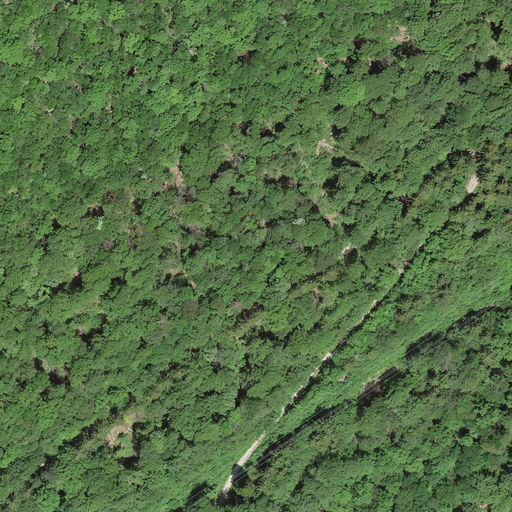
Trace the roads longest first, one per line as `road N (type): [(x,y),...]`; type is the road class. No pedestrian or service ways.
road 1 (track): [(0,502),(216,333),(371,234),(450,151),(474,143)]
road 2 (track): [(474,143),(470,186),(208,511)]
